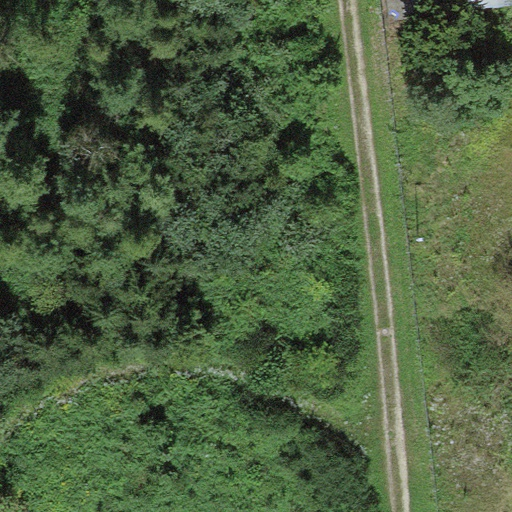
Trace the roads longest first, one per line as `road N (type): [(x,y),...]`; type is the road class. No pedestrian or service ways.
road 1 (track): [(393,511),(344,0)]
road 2 (track): [(0,435),(39,388),(130,310)]
